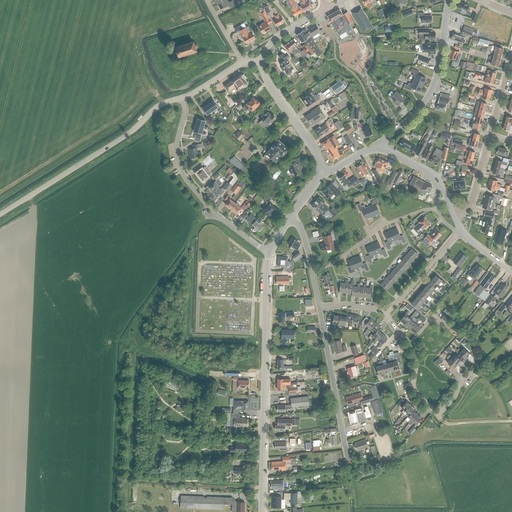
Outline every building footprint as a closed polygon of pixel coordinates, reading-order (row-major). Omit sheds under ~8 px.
[(227,0),(218,5),(220,9),(229,5),(230,8),(237,5),(234,0),(233,0),(229,2),(227,0)] [(285,0),(287,3),(292,11),(291,11),(295,17),(295,16),(303,12),(312,7),(309,1),(308,2),(306,0),(285,0)] [(376,1),(375,0),(361,0),(365,6),(367,5),(369,9),(373,7),(370,3),(372,2),(372,3),(376,1)] [(459,1),(456,7),(469,12),(470,9),(467,8),(468,5),(459,1)] [(372,27),(361,8),(352,13),(363,32),(372,27)] [(267,15),(264,10),(260,13),(265,22),(258,26),(262,34),(271,29),(268,24),(272,22),(268,15),(267,15)] [(340,10),(328,17),(328,18),(331,22),(338,33),(339,36),(341,39),(348,36),(345,32),(347,31),(348,33),(353,30),(349,24),(353,22),(348,12),(343,15),(340,10)] [(424,16),(424,13),(418,13),(418,18),(422,18),(422,23),(432,23),(431,16),(424,16)] [(281,16),(280,17),(278,14),(274,16),(276,19),(274,21),(277,27),(284,22),(281,16)] [(243,29),(241,25),(235,28),(237,33),(239,31),(246,43),(255,38),(252,33),(250,34),(246,27),(243,29)] [(317,25),(309,30),(313,37),(319,33),(318,32),(320,31),(317,25)] [(461,33),(471,37),(474,30),(464,26),(461,33)] [(323,53),(307,31),(306,29),(303,31),(297,35),(302,43),(303,42),(304,44),(302,46),(311,56),(315,53),(318,56),(323,53)] [(323,29),(320,31),(326,38),(328,36),(323,29)] [(419,29),(419,35),(425,35),(425,39),(435,39),(435,33),(427,33),(427,29),(425,29),(419,29)] [(460,35),(454,33),(451,39),(457,42),(463,44),(465,41),(462,39),(463,36),(460,35)] [(480,39),(474,37),(472,43),(474,43),(473,45),(476,45),(476,44),(483,46),(485,43),(479,41),(480,39)] [(298,53),(300,51),(296,47),(298,45),(292,39),(288,42),(298,53)] [(194,42),(193,41),(178,47),(175,48),(178,57),(181,56),(195,51),(197,51),(196,51),(197,51),(196,50),(196,49),(197,48),(198,46),(197,45),(195,44),(194,44),(194,43),(194,42)] [(295,55),(298,53),(288,42),(284,46),(289,52),(291,50),(295,55)] [(435,54),(435,44),(422,44),(422,52),(428,52),(428,54),(435,54)] [(460,50),(469,53),(470,50),(456,45),(455,48),(460,50)] [(452,50),(449,58),(453,59),(453,61),(458,63),(460,54),(458,54),(459,52),(452,50)] [(288,75),(291,73),(290,71),(293,69),(290,64),(287,60),(290,58),(289,56),(287,54),(284,56),(283,53),(282,54),(281,53),(279,54),(280,55),(279,56),(283,61),(280,63),(282,67),(283,68),(282,69),(286,74),(286,73),(288,75)] [(473,70),(478,71),(480,65),(468,62),(467,65),(472,66),(471,68),(473,69),(473,70)] [(423,85),(426,79),(418,75),(419,72),(412,69),(410,72),(413,73),(412,76),(415,77),(413,81),(423,85)] [(494,79),(496,73),(491,72),(492,71),(488,70),(486,76),(494,79)] [(241,76),(240,74),(231,81),(225,86),(229,91),(235,87),(238,90),(243,87),(247,84),(244,80),(246,79),(243,75),(241,76)] [(296,86),(302,95),(310,89),(306,83),(309,81),(307,79),(296,86)] [(340,80),(331,88),(336,94),(345,87),(340,80)] [(420,92),(423,85),(413,81),(412,84),(409,83),(408,86),(405,84),(403,87),(410,91),(412,88),(420,92)] [(401,96),(396,92),(390,97),(396,102),(395,104),(398,107),(405,100),(404,99),(406,97),(403,95),(401,96)] [(489,100),(491,95),(479,92),(478,94),(482,95),(482,98),(489,100)] [(450,96),(441,93),(440,97),(436,109),(445,111),(447,104),(448,104),(450,96)] [(317,94),(312,98),(309,94),(302,99),(302,100),(303,102),(304,102),(307,106),(314,101),(315,102),(320,98),(317,94)] [(257,101),(253,97),(243,107),(246,111),(250,107),(253,111),(261,103),(257,100),(257,101)] [(218,107),(213,101),(208,104),(213,111),(217,108),(218,107)] [(478,102),(477,104),(476,107),(480,108),(479,109),(485,110),(487,104),(481,102),(478,102)] [(213,111),(208,104),(202,108),(207,115),(211,112),(213,111)] [(339,112),(335,106),(331,109),(333,111),(328,114),(330,118),(339,112)] [(314,123),(315,124),(326,117),(319,107),(311,112),(305,117),(310,125),(314,123)] [(476,107),(476,109),(474,114),(478,115),(478,116),(483,117),(485,110),(479,109),(480,108),(476,107)] [(272,116),(268,112),(267,113),(265,115),(264,114),(262,116),(264,118),(259,123),(265,129),(275,119),(272,115),(272,116)] [(478,116),(478,115),(474,114),(474,116),(477,117),(476,121),(476,122),(481,124),(483,117),(478,116)] [(204,126),(205,121),(197,119),(196,125),(203,127),(204,126)] [(343,127),(338,120),(333,124),(338,130),(343,127)] [(476,122),(476,121),(473,120),(471,128),(480,130),(481,124),(476,122)] [(369,125),(366,127),(364,122),(360,123),(362,128),(365,137),(369,135),(369,136),(372,135),(372,134),(373,134),(369,125)] [(323,134),(323,135),(330,131),(326,124),(320,127),(320,126),(314,131),(318,137),(323,134)] [(202,132),(203,128),(203,127),(196,125),(194,131),(202,134),(202,132)] [(353,131),(349,125),(344,128),(348,134),(353,131)] [(434,129),(429,126),(426,132),(431,135),(434,129)] [(440,131),(434,129),(432,134),(438,137),(440,131)] [(245,137),(239,131),(234,135),(240,141),(245,137)] [(472,139),(478,141),(480,134),(474,133),(471,132),(471,135),(474,135),(473,139),(472,139)] [(337,140),(334,135),(321,144),(326,151),(333,146),(332,145),(334,144),(333,143),(337,141),(337,140)] [(425,147),(427,143),(429,138),(426,136),(421,145),(416,154),(417,154),(416,155),(419,156),(420,156),(425,147)] [(470,138),(468,145),(476,147),(478,141),(472,139),(473,139),(470,138)] [(289,149),(278,139),(271,147),(272,147),(263,157),(268,161),(270,159),(275,163),(281,156),(282,157),(289,149)] [(399,146),(412,153),(416,146),(403,139),(399,146)] [(339,151),(336,147),(340,145),(337,140),(337,141),(333,143),(334,144),(332,145),(333,146),(326,151),(333,161),(344,154),(350,149),(348,145),(347,146),(346,145),(343,147),(344,148),(341,150),(339,151)] [(203,147),(202,144),(193,145),(194,148),(189,149),(191,158),(199,157),(197,148),(203,147)] [(433,146),(429,144),(427,149),(423,158),(423,159),(424,159),(425,159),(427,160),(431,151),(433,146)] [(505,155),(507,156),(508,152),(506,152),(506,150),(499,147),(497,153),(505,155)] [(448,148),(444,148),(443,152),(436,148),(429,161),(435,164),(434,164),(435,164),(435,165),(436,166),(437,165),(438,166),(441,160),(442,159),(446,160),(448,148)] [(466,150),(465,156),(468,156),(468,157),(473,159),(475,152),(466,150)] [(214,161),(209,155),(202,160),(207,166),(214,161)] [(468,157),(468,156),(465,156),(464,158),(467,159),(466,164),(471,165),(473,159),(468,157)] [(303,165),(300,157),(294,160),(295,163),(288,166),(289,170),(292,169),(295,175),(300,173),(302,172),(309,169),(307,163),(303,165)] [(388,163),(383,160),(380,159),(377,160),(373,167),(383,172),(388,163)] [(497,160),(495,167),(502,169),(503,165),(506,166),(507,163),(497,160)] [(363,166),(362,164),(356,167),(358,171),(357,171),(361,178),(368,174),(366,169),(367,168),(366,165),(363,166)] [(197,173),(203,181),(208,177),(211,174),(205,167),(202,169),(197,173)] [(502,169),(495,167),(493,173),(498,175),(498,174),(503,176),(503,173),(501,173),(502,169)] [(380,185),(383,184),(375,169),(372,171),(380,185)] [(403,171),(401,170),(400,170),(398,172),(395,170),(390,179),(389,178),(386,184),(387,185),(386,187),(390,189),(391,187),(393,183),(398,185),(402,177),(401,177),(403,172),(403,171)] [(217,188),(218,187),(222,183),(219,179),(221,177),(218,174),(214,178),(217,181),(209,188),(213,192),(217,188)] [(356,176),(348,181),(344,175),(339,178),(343,186),(346,184),(349,188),(353,185),(354,186),(360,182),(356,176)] [(424,191),(429,193),(432,187),(432,186),(413,176),(409,184),(413,186),(412,188),(413,188),(413,189),(422,194),(424,191)] [(234,177),(229,183),(232,186),(237,180),(234,177)] [(364,178),(359,181),(364,188),(369,184),(364,178)] [(501,187),(501,185),(497,184),(498,181),(490,179),(489,184),(501,187)] [(228,192),(232,186),(229,183),(227,182),(224,187),(222,189),(221,188),(220,189),(218,187),(217,188),(213,192),(217,198),(224,192),(223,191),(225,189),(228,192)] [(242,185),(238,182),(231,191),(236,194),(241,188),(240,187),(242,185)] [(337,188),(331,183),(327,187),(322,192),(326,196),(325,197),(328,200),(334,194),(337,197),(341,193),(340,191),(342,190),(339,187),(337,188)] [(230,199),(229,199),(230,197),(228,195),(224,199),(228,202),(225,205),(231,209),(236,203),(230,199)] [(271,199),(268,195),(263,199),(267,203),(265,204),(267,207),(263,210),(268,215),(269,216),(271,214),(271,213),(275,209),(268,201),(271,199)] [(495,204),(497,198),(486,195),(484,201),(495,204)] [(317,211),(323,215),(328,209),(323,204),(325,202),(319,197),(316,201),(315,202),(312,206),(317,211)] [(379,214),(376,205),(379,204),(376,197),(373,198),(374,201),(371,202),(372,205),(369,207),(373,216),(379,214)] [(493,210),(495,204),(484,201),(482,208),(493,210)] [(236,203),(231,209),(237,214),(242,208),(238,206),(239,205),(237,202),(236,204),(236,203)] [(373,216),(369,207),(365,208),(364,205),(361,206),(360,203),(357,205),(360,212),(363,211),(366,219),(373,216)] [(329,211),(334,216),(338,212),(333,207),(329,211)] [(257,220),(251,214),(246,220),(251,225),(250,227),(255,231),(257,229),(259,231),(263,227),(261,225),(263,223),(258,218),(257,220)] [(326,221),(321,217),(317,222),(318,222),(317,223),(321,226),(321,225),(322,226),(326,221)] [(416,226),(413,228),(418,234),(425,229),(430,224),(424,217),(419,222),(419,223),(416,226)] [(490,227),(492,219),(484,217),(484,218),(481,217),(480,220),(483,221),(482,225),(483,225),(482,231),(482,232),(485,233),(485,232),(489,232),(490,227)] [(391,231),(395,240),(398,239),(399,241),(402,240),(403,244),(406,242),(403,235),(400,236),(397,228),(391,231)] [(504,238),(506,231),(498,229),(496,238),(495,242),(502,244),(504,238)] [(434,240),(435,241),(441,235),(436,230),(430,236),(428,234),(424,239),(430,244),(434,240)] [(391,242),(395,240),(391,231),(385,233),(388,241),(385,243),(388,250),(391,248),(390,245),(392,244),(391,242)] [(327,250),(335,248),(331,235),(323,237),(325,244),(320,245),(322,251),(327,250)] [(297,241),(292,238),(288,245),(293,248),(297,250),(300,245),(296,243),(297,241)] [(372,245),(376,254),(380,253),(381,255),(383,254),(385,257),(388,256),(385,249),(382,250),(378,242),(372,245)] [(373,255),(376,254),(372,245),(366,247),(370,255),(367,256),(370,264),(373,262),(371,259),(374,258),(373,255)] [(407,255),(413,260),(418,254),(412,249),(410,247),(408,250),(410,251),(407,255)] [(413,260),(407,255),(405,253),(403,256),(405,257),(401,261),(408,266),(413,260)] [(467,257),(461,253),(454,262),(460,267),(467,257)] [(354,258),(358,268),(361,266),(362,269),(365,268),(366,271),(369,270),(366,263),(363,264),(360,256),(354,258)] [(278,257),(278,267),(283,267),(283,270),(292,269),(292,267),(291,262),(287,261),(288,257),(278,257)] [(354,269),(358,268),(354,258),(348,261),(350,266),(347,267),(350,274),(355,272),(354,269)] [(408,266),(401,261),(400,259),(397,262),(399,263),(396,267),(403,272),(408,266)] [(468,274),(475,280),(483,269),(477,265),(474,269),(473,269),(471,271),(470,271),(468,274)] [(397,278),(403,272),(396,267),(391,273),(397,278)] [(463,271),(459,268),(453,275),(457,279),(463,271)] [(397,278),(391,273),(389,271),(387,274),(389,275),(386,279),(392,284),(397,278)] [(494,278),(488,273),(480,284),(481,285),(474,293),(479,296),(485,288),(486,289),(494,278)] [(438,285),(438,284),(441,282),(444,284),(445,282),(442,280),(436,275),(432,280),(438,285)] [(292,284),(292,278),(289,278),(289,276),(276,277),(276,284),(284,283),(284,284),(289,284),(292,284)] [(392,284),(386,279),(384,277),(382,280),(384,281),(381,285),(387,290),(392,284)] [(468,282),(463,277),(459,283),(464,287),(468,282)] [(347,283),(348,280),(346,280),(345,283),(340,283),(339,292),(346,293),(347,283)] [(353,284),(354,280),(352,280),(351,284),(347,283),(346,293),(352,294),(352,296),(353,287),(353,284)] [(441,287),(438,284),(438,285),(432,280),(428,285),(434,290),(434,289),(437,286),(440,289),(441,287)] [(360,287),(360,284),(358,283),(357,287),(353,287),(352,296),(358,297),(359,287),(360,287)] [(366,288),(366,284),(364,284),(364,288),(360,287),(359,287),(358,297),(364,298),(365,288),(366,288)] [(494,293),(501,298),(505,293),(504,292),(507,288),(502,284),(499,288),(498,288),(494,293)] [(372,289),(372,285),(370,285),(370,288),(366,288),(365,288),(364,298),(371,298),(372,289)] [(437,292),(434,289),(434,290),(428,285),(424,289),(429,295),(430,294),(433,291),(436,294),(437,292)] [(433,297),(430,294),(429,295),(424,289),(419,294),(425,299),(426,299),(429,296),(432,298),(433,297)] [(429,301),(426,299),(425,299),(419,294),(415,299),(421,304),(422,303),(424,300),(428,303),(429,301)] [(492,295),(490,294),(484,302),(488,305),(491,301),(494,297),(492,295)] [(511,297),(505,305),(503,303),(498,309),(498,310),(501,312),(506,307),(510,310),(511,307),(511,297)] [(425,306),(422,303),(421,304),(415,299),(411,304),(417,309),(420,305),(424,308),(425,306)] [(410,319),(410,318),(407,316),(409,313),(408,311),(405,314),(405,315),(400,320),(405,325),(410,319)] [(294,317),(294,312),(286,313),(285,313),(278,313),(278,321),(284,322),(284,317),(294,317)] [(339,324),(340,316),(334,315),(332,323),(331,327),(333,327),(334,323),(338,324),(339,324)] [(415,323),(414,322),(411,320),(414,317),(412,315),(410,318),(410,319),(405,325),(410,329),(415,323)] [(346,318),(340,316),(339,324),(338,324),(337,328),(340,328),(340,324),(345,325),(346,322),(345,322),(346,318)] [(365,336),(368,332),(371,329),(370,329),(375,323),(370,319),(365,325),(369,328),(364,334),(365,336)] [(415,333),(420,327),(416,324),(419,321),(417,319),(414,322),(415,323),(410,329),(415,333)] [(378,330),(380,327),(375,323),(370,329),(371,329),(375,333),(378,330)] [(294,330),(282,330),(282,338),(282,344),(289,344),(289,338),(294,338),(294,330)] [(382,334),(378,330),(375,333),(373,335),(373,336),(376,339),(373,342),(375,343),(378,340),(377,340),(382,334)] [(456,339),(462,344),(467,338),(461,332),(456,339)] [(380,347),(383,344),(382,344),(387,338),(382,334),(377,340),(378,340),(381,343),(378,346),(380,347)] [(345,345),(343,346),(341,340),(334,342),(335,344),(333,344),(336,354),(347,351),(345,345)] [(379,351),(374,346),(370,350),(373,353),(375,355),(379,351)] [(457,350),(467,358),(470,354),(464,348),(462,351),(459,348),(457,350)] [(463,362),(467,358),(457,350),(456,351),(459,354),(457,357),(461,361),(463,362)] [(366,361),(364,355),(354,358),(356,365),(366,361)] [(457,357),(455,355),(453,357),(450,355),(448,356),(457,365),(461,361),(457,357)] [(454,369),(457,365),(448,356),(447,358),(450,361),(448,363),(454,369)] [(391,358),(394,370),(401,368),(401,369),(403,368),(400,359),(396,360),(397,361),(394,362),(393,358),(391,358)] [(292,370),(292,366),(283,366),(283,360),(278,359),(278,367),(280,367),(280,370),(292,370)] [(389,372),(387,364),(385,360),(380,361),(384,373),(389,372)] [(347,368),(349,378),(358,375),(355,366),(347,368)] [(238,377),(233,377),(233,381),(238,382),(238,388),(244,388),(249,388),(249,381),(238,380),(238,377)] [(297,387),(297,384),(291,384),(289,384),(289,385),(288,385),(286,384),(278,385),(277,387),(277,389),(277,390),(286,390),(286,388),(288,388),(289,393),(298,392),(297,387)] [(363,399),(361,393),(346,397),(348,403),(350,402),(350,404),(360,401),(361,404),(374,400),(374,399),(378,398),(376,394),(363,399)] [(310,408),(308,396),(291,398),(291,405),(285,405),(277,405),(277,412),(285,412),(285,409),(293,408),(293,407),(304,406),(304,408),(310,408)] [(382,412),(378,399),(371,402),(375,415),(382,412)] [(405,402),(402,399),(397,404),(400,407),(405,402)] [(233,405),(233,410),(239,410),(242,410),(248,410),(248,401),(241,401),(234,401),(233,405)] [(403,414),(411,405),(407,401),(401,408),(404,410),(401,413),(403,414)] [(414,411),(415,409),(411,405),(403,414),(404,416),(405,414),(408,417),(409,415),(410,415),(413,410),(414,411)] [(417,414),(414,411),(413,410),(410,415),(409,415),(408,417),(410,419),(408,422),(409,423),(417,414)] [(248,426),(248,419),(244,419),(244,418),(238,418),(238,414),(227,413),(227,425),(244,426),(248,426)] [(416,424),(422,418),(417,414),(409,423),(411,425),(413,422),(416,424)] [(285,425),(291,426),(291,419),(278,419),(278,425),(275,425),(275,430),(281,430),(281,431),(285,431),(285,425)] [(297,442),(295,442),(295,435),(289,435),(290,444),(295,444),(295,445),(297,445),(297,442)] [(367,442),(366,439),(355,443),(356,445),(355,445),(356,449),(358,449),(359,450),(368,447),(368,445),(370,444),(369,441),(367,442)] [(286,450),(286,441),(275,442),(275,449),(280,448),(280,450),(286,450)] [(240,450),(247,450),(247,443),(236,443),(236,447),(231,447),(230,452),(240,453),(240,450)] [(290,462),(290,457),(282,457),(282,461),(271,462),(272,470),(283,469),(283,470),(286,470),(286,462),(290,462)] [(283,489),(283,480),(271,481),(271,488),(274,488),(274,490),(283,489)] [(180,508),(222,509),(223,504),(223,497),(181,496),(180,508)] [(223,504),(232,504),(232,507),(237,508),(237,502),(233,498),(232,497),(223,497),(223,504)] [(281,497),(271,497),(271,507),(281,507),(281,497)] [(244,511),(245,502),(237,502),(237,508),(236,511),(244,511)]
